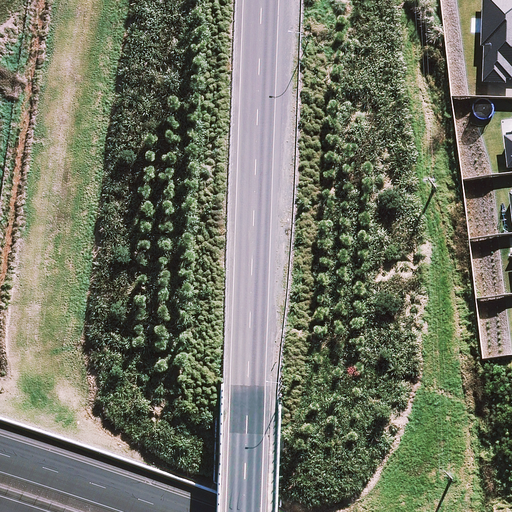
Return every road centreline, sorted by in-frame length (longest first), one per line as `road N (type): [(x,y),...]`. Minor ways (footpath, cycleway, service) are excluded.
road 1 (tertiary): [(256,0),(243,511)]
road 2 (motorway): [(0,453),(169,511)]
